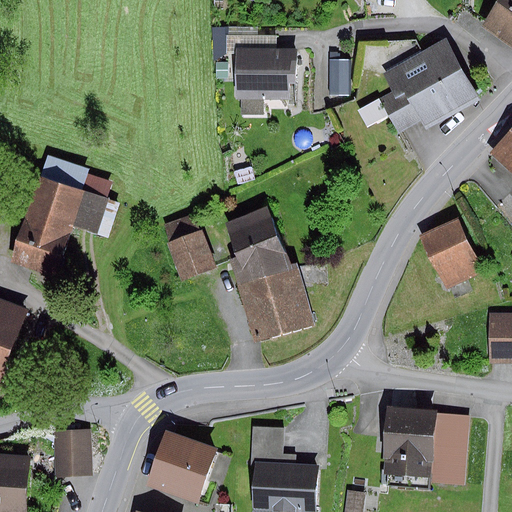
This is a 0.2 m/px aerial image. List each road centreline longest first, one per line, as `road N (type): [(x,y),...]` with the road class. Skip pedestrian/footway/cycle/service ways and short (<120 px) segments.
road 1 (tertiary): [(341,349),(398,232),(511,106)]
road 2 (tertiary): [(135,422),(147,408),(199,389),(305,378),(341,349)]
road 3 (residential): [(511,394),(384,376),(341,349)]
road 4 (residential): [(135,422),(109,408),(0,429)]
road 5 (track): [(88,236),(90,272),(115,353)]
